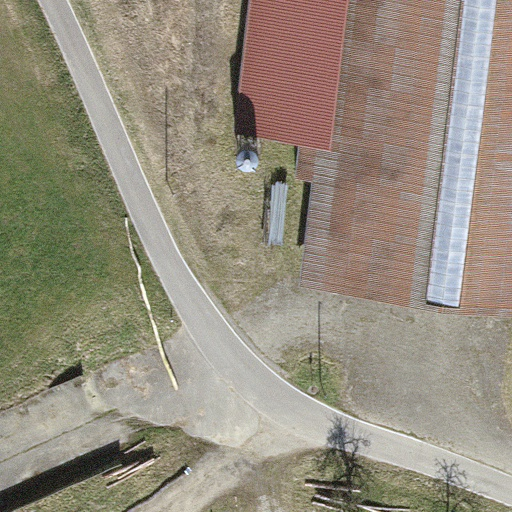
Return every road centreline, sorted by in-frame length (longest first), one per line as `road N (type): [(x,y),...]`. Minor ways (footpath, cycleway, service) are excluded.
road 1 (unclassified): [(55,0),(210,330),(286,409),(511,494)]
road 2 (track): [(160,511),(286,409)]
